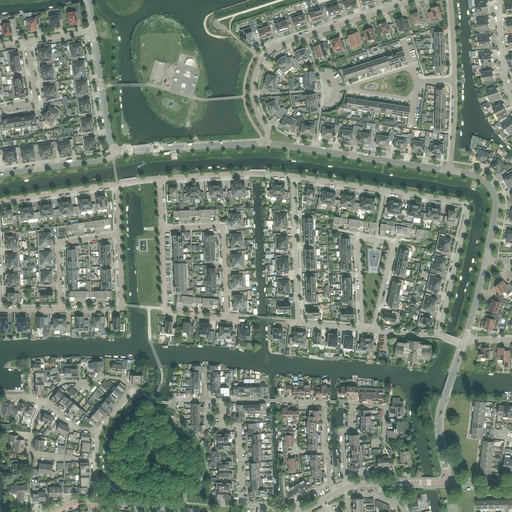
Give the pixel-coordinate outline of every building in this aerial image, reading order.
[(320,0),(317,0),(319,5),(319,6),(314,8),(315,11),(318,21),(322,19),(322,18),(323,18),(321,9),(324,8),(322,4),(320,0)] [(349,0),(348,0),(349,0),(344,2),(343,1),(346,11),(348,10),(348,11),(352,10),(349,0)] [(349,0),(352,10),(356,8),(356,7),(358,7),(355,0),(349,0)] [(331,2),(332,5),(335,15),(339,14),(339,13),(340,12),(337,1),(331,2)] [(325,4),(329,16),(331,16),(335,15),(332,5),(331,2),(325,4)] [(441,7),(440,6),(439,6),(437,6),(431,8),(433,13),(429,14),(431,22),(438,20),(437,17),(440,16),(439,13),(441,12),(441,8),(441,7)] [(475,12),(474,13),(475,16),(482,16),(482,14),(487,13),(487,10),(489,9),(489,6),(477,7),(477,11),(475,12)] [(318,21),(315,11),(314,8),(308,10),(312,22),(314,21),(314,22),(318,21)] [(61,12),(56,13),(55,13),(55,16),(51,17),(51,20),(50,20),(50,24),(52,23),(52,27),(56,26),(56,27),(60,26),(59,20),(62,19),(61,12)] [(68,21),(70,21),(70,23),(73,23),(74,25),(77,24),(77,23),(77,22),(77,19),(80,19),(79,13),(76,13),(76,12),(73,12),(72,12),(69,12),(69,13),(68,13),(69,17),(67,17),(68,21)] [(306,24),(303,14),(302,12),(297,14),(297,15),(298,17),(301,26),(305,25),(305,24),(306,24)] [(413,14),(411,14),(414,24),(420,22),(421,25),(425,24),(423,18),(420,19),(418,12),(416,13),(416,12),(412,13),(413,14)] [(297,27),(301,26),(298,17),(297,15),(294,16),(292,15),(291,17),(295,27),(296,27),(297,27)] [(27,20),(24,20),(24,25),(28,25),(29,31),(34,30),(34,29),(37,29),(36,24),(39,24),(38,16),(35,17),(35,18),(27,20)] [(402,17),(395,19),(399,30),(404,29),(405,32),(411,30),(407,19),(403,20),(402,17)] [(3,34),(5,33),(6,34),(11,33),(11,29),(16,28),(14,19),(9,20),(10,24),(4,24),(4,25),(1,26),(3,34)] [(274,21),(275,23),(278,33),(279,32),(280,33),(284,32),(281,22),(280,19),(274,21)] [(281,22),(284,32),(288,30),(289,29),(286,19),(286,20),(281,22)] [(387,25),(386,22),(378,25),(381,33),(385,32),(385,34),(393,32),(390,24),(387,25)] [(271,35),(272,35),(269,24),(267,23),(266,25),(263,26),(263,28),(266,36),(267,37),(271,36),(271,35)] [(245,34),(246,33),(247,37),(246,38),(245,39),(245,41),(246,42),(247,42),(249,42),(249,43),(253,41),(254,40),(251,30),(249,29),(249,27),(240,30),(245,34)] [(267,37),(266,36),(263,28),(258,29),(258,28),(257,28),(261,38),(262,38),(262,39),(267,37)] [(366,29),(366,30),(363,31),(366,40),(369,39),(369,40),(373,39),(373,38),(376,37),(373,28),(370,29),(370,28),(366,29)] [(432,29),(431,29),(431,38),(433,38),(444,37),(443,31),(439,32),(439,28),(432,29)] [(350,43),(351,47),(361,44),(358,32),(347,35),(348,38),(345,39),(347,44),(350,43)] [(479,33),(477,33),(475,33),(476,37),(479,36),(480,42),(492,41),(491,38),(490,38),(489,34),(486,35),(486,33),(482,33),(479,33)] [(331,40),(334,48),(332,48),(333,50),(335,51),(336,51),(338,51),(338,50),(342,48),(342,50),(346,49),(343,40),(340,41),(339,38),(331,40)] [(82,49),(81,43),(75,44),(75,41),(68,42),(69,51),(82,49)] [(319,45),(314,47),(317,57),(318,60),(324,59),(323,56),(327,55),(325,49),(329,48),(327,42),(324,43),(323,43),(319,44),(319,45)] [(39,49),(40,55),(53,53),(51,45),(52,45),(52,44),(45,45),(45,46),(45,45),(45,48),(39,49)] [(303,59),(308,57),(310,63),(313,62),(311,55),(308,56),(306,48),(303,49),(303,48),(300,49),(303,59)] [(400,61),(406,60),(402,48),(397,50),(397,52),(398,53),(400,61)] [(82,51),(82,49),(69,51),(71,60),(77,59),(77,58),(77,56),(83,55),(83,51),(82,51)] [(297,59),(294,60),(296,67),(299,66),(297,61),(303,59),(300,49),(296,51),(297,51),(294,52),(297,59)] [(7,51),(8,60),(19,58),(19,52),(14,53),(13,50),(7,51)] [(400,61),(398,53),(397,52),(394,53),(393,52),(392,53),(392,54),(395,63),(400,61)] [(47,63),(54,62),(53,53),(40,55),(41,57),(40,58),(40,61),(47,60),(47,63)] [(392,54),(386,56),(389,65),(395,63),(392,54)] [(288,59),(285,56),(283,57),(280,59),(288,70),(293,66),(294,68),(296,67),(294,60),(293,57),(288,59)] [(384,67),(389,65),(386,56),(381,58),(384,67)] [(381,58),(376,60),(378,69),(384,67),(381,58)] [(283,73),(288,70),(280,59),(277,61),(277,62),(276,63),(280,69),(277,73),(284,77),(285,75),(283,73)] [(77,60),(71,61),(72,70),(84,68),(84,65),(85,65),(84,62),(78,63),(77,60)] [(376,60),(370,61),(373,70),(378,69),(376,60)] [(370,61),(365,63),(368,72),(373,70),(370,61)] [(43,71),(43,74),(55,72),(54,63),(47,64),(48,64),(48,67),(41,68),(42,71),(43,71)] [(365,63),(359,65),(362,74),(368,72),(365,63)] [(20,64),(9,66),(10,72),(6,72),(6,75),(14,74),(13,71),(21,70),(20,64)] [(357,76),(362,74),(359,65),(354,67),(357,76)] [(445,72),(445,66),(436,66),(436,72),(435,72),(441,72),(442,73),(443,74),(444,74),(445,73),(445,72)] [(305,71),(305,77),(314,77),(314,71),(314,67),(306,69),(306,71),(305,71)] [(349,68),(348,67),(338,70),(342,74),(344,74),(346,79),(351,77),(349,68)] [(354,67),(349,68),(351,77),(357,76),(354,67)] [(85,70),(84,68),(72,70),(73,78),(80,77),(79,75),(86,74),(86,70),(85,70)] [(481,77),(483,77),(495,75),(494,72),(493,72),(492,69),(482,70),(482,71),(480,71),(481,77)] [(43,80),(50,79),(50,82),(57,81),(55,72),(43,74),(43,76),(42,76),(43,80)] [(282,78),(284,77),(277,73),(275,76),(268,74),(267,77),(266,76),(266,80),(275,83),(275,82),(277,83),(278,83),(280,78),(282,78)] [(495,78),(495,75),(483,77),(484,84),(494,82),(494,78),(495,78)] [(14,76),(6,77),(7,80),(11,79),(12,85),(23,83),(22,77),(14,79),(14,76)] [(80,81),(80,79),(80,78),(73,79),(75,88),(87,87),(87,84),(88,84),(87,80),(80,81)] [(277,83),(275,82),(275,83),(266,80),(265,84),(265,86),(272,88),(272,92),(280,92),(279,90),(278,89),(276,86),(277,83)] [(45,90),(46,93),(58,91),(57,82),(50,83),(51,86),(44,87),(44,90),(45,90)] [(488,95),(499,91),(498,89),(496,89),(495,86),(486,89),(488,95)] [(88,89),(87,87),(75,88),(76,97),(83,96),(82,96),(82,93),(89,92),(88,89)] [(24,89),(13,91),(14,100),(20,99),(20,96),(25,96),(24,89)] [(46,95),(45,95),(46,99),(52,98),(53,100),(53,101),(60,99),(60,96),(59,96),(58,91),(46,93),(46,95)] [(500,94),(499,91),(488,95),(490,102),(499,98),(498,95),(500,94)] [(266,106),(268,110),(279,105),(278,102),(279,99),(280,98),(280,96),(273,96),(273,101),(266,104),(267,106),(266,106)] [(83,98),(83,97),(75,98),(75,102),(77,101),(77,107),(90,105),(90,103),(90,99),(83,100),(83,98)] [(345,103),(341,108),(351,110),(352,108),(353,98),(347,98),(346,103),(345,103)] [(492,107),(495,113),(506,107),(504,104),(503,105),(501,102),(492,107)] [(90,108),(90,105),(77,107),(79,116),(82,116),(85,115),(85,112),(92,111),(91,108),(90,108)] [(279,105),(268,110),(269,113),(270,113),(271,115),(278,112),(281,115),(286,110),(283,107),(280,108),(279,105)] [(314,111),(318,111),(316,105),(307,106),(308,112),(309,112),(310,114),(315,114),(314,111)] [(49,106),(47,109),(48,109),(46,111),(56,119),(62,111),(55,106),(53,109),(49,106)] [(506,111),(507,110),(506,107),(495,113),(498,118),(507,114),(506,111)] [(288,112),(286,110),(281,115),(284,118),(280,125),(283,126),(282,127),(285,128),(290,120),(291,118),(288,116),(287,113),(288,112)] [(51,126),(56,119),(46,111),(45,113),(44,113),(42,116),(46,119),(44,121),(51,126)] [(35,114),(30,115),(32,126),(40,125),(39,119),(36,119),(35,114)] [(79,117),(80,126),(93,124),(92,122),(93,122),(93,118),(86,119),(85,116),(86,116),(79,117)] [(295,122),(290,120),(285,128),(289,130),(289,129),(291,130),(295,124),(299,125),(300,117),(298,117),(295,122)] [(307,134),(308,124),(309,122),(308,122),(305,122),(303,119),(303,118),(300,117),(299,125),(302,125),(301,133),(303,133),(303,134),(307,134)] [(502,123),(506,129),(511,123),(511,119),(511,120),(509,117),(502,123)] [(9,119),(9,118),(3,119),(3,124),(0,124),(1,131),(10,130),(9,119)] [(318,120),(315,120),(314,122),(309,121),(309,122),(308,124),(307,134),(310,135),(310,134),(313,134),(314,127),(317,127),(318,120)] [(329,124),(324,123),(324,121),(321,120),(320,128),(323,128),(322,136),(324,136),(324,137),(327,137),(329,124)] [(335,125),(329,124),(327,137),(331,138),(331,137),(334,137),(335,130),(338,130),(339,123),(335,123),(335,125)] [(341,131),(340,138),(342,139),(342,140),(346,140),(347,130),(341,129),(342,124),(339,123),(338,130),(341,131)] [(93,127),(93,124),(80,126),(81,131),(80,132),(80,135),(88,134),(87,131),(94,130),(94,127),(93,127)] [(433,124),(433,132),(440,134),(440,129),(444,130),(445,124),(433,124)] [(353,131),(347,130),(346,140),(349,141),(349,140),(352,140),(353,133),(356,133),(357,126),(354,125),(353,131)] [(357,126),(356,133),(359,134),(358,141),(360,141),(360,142),(363,143),(365,131),(362,131),(363,127),(360,127),(360,126),(357,126)] [(366,131),(365,131),(363,143),(367,143),(370,143),(371,135),(374,136),(375,129),(372,128),(371,131),(369,131),(368,133),(365,133),(366,131)] [(378,129),(375,129),(374,136),(377,136),(376,144),(378,144),(378,145),(381,146),(383,136),(377,135),(378,129)] [(389,136),(383,136),(381,146),(385,146),(385,145),(388,146),(389,138),(392,139),(393,131),(390,131),(389,136)] [(401,138),(395,137),(396,132),(393,131),(392,139),(395,139),(394,147),(396,147),(396,148),(399,148),(401,138)] [(401,137),(402,136),(401,136),(401,138),(399,148),(403,149),(403,148),(406,148),(407,141),(410,141),(411,134),(408,134),(407,135),(404,137),(401,137)] [(414,150),(417,151),(419,141),(413,140),(414,135),(411,134),(410,141),(413,142),(412,149),(414,150)] [(82,136),(83,145),(96,143),(95,143),(95,141),(96,140),(95,137),(88,138),(88,135),(82,136)] [(425,139),(419,138),(419,141),(417,151),(421,152),(421,151),(423,151),(425,144),(428,144),(429,137),(425,136),(425,139)] [(432,153),(435,154),(437,142),(434,141),(432,138),(432,137),(429,137),(428,144),(431,145),(430,152),(432,152),(432,153)] [(73,139),(64,140),(66,153),(71,153),(70,146),(73,146),(73,139)] [(439,154),(441,154),(443,146),(446,147),(447,139),(444,139),(444,140),(441,142),(437,142),(435,154),(439,154)] [(60,155),(63,154),(63,153),(65,153),(66,153),(64,140),(55,142),(56,148),(59,148),(60,155)] [(55,149),(54,142),(45,143),(47,156),(49,155),(49,156),(53,156),(52,149),(54,148),(54,149),(55,149)] [(45,143),(36,144),(37,151),(40,150),(41,157),(44,157),(44,156),(47,156),(45,143)] [(93,153),(92,149),(97,149),(96,143),(83,145),(84,154),(93,153)] [(31,159),(35,158),(34,151),(36,151),(37,151),(36,144),(27,146),(29,158),(31,158),(31,159)] [(26,158),(29,158),(27,146),(18,147),(19,154),(19,153),(22,153),(23,160),(26,159),(26,158)] [(479,146),(476,153),(479,154),(477,159),(477,160),(477,161),(481,162),(486,150),(486,149),(479,146)] [(18,147),(9,148),(11,161),(13,160),(14,161),(17,161),(16,154),(19,153),(19,154),(18,147)] [(8,161),(11,161),(9,148),(0,150),(1,156),(2,156),(4,156),(5,162),(9,162),(8,161)] [(486,150),(481,162),(485,164),(486,163),(487,163),(489,158),(492,159),(494,153),(486,150)] [(493,167),(492,168),(495,171),(503,162),(500,160),(502,158),(498,155),(493,160),(496,162),(492,166),(493,167)] [(503,162),(495,171),(499,174),(499,173),(500,173),(504,169),(506,171),(510,166),(508,164),(506,166),(503,162)] [(503,179),(505,183),(511,179),(511,170),(507,173),(509,175),(504,178),(504,179),(503,179)] [(233,197),(239,197),(238,184),(236,184),(236,183),(232,183),(232,191),(229,191),(229,198),(233,198),(233,197)] [(240,184),(238,184),(239,197),(249,196),(248,190),(245,190),(244,183),(240,183),(240,184)] [(267,196),(277,197),(278,185),(276,185),(276,184),(272,183),(271,188),(271,190),(267,190),(267,196)] [(207,198),(216,198),(216,185),(214,186),(214,184),(210,184),(210,192),(206,192),(207,198)] [(218,185),(216,185),(216,198),(226,197),(226,191),(222,191),(222,184),(218,184),(218,185)] [(280,185),(278,185),(277,197),(282,198),(282,199),(290,200),(289,192),(287,192),(284,192),(284,190),(284,184),(280,184),(280,185)] [(195,187),(193,187),(194,199),(204,199),(203,192),(200,192),(199,185),(195,185),(195,187)] [(171,188),(171,194),(167,194),(168,201),(172,201),(172,198),(177,198),(177,200),(181,200),(181,193),(177,194),(177,188),(174,188),(174,186),(171,186),(171,188)] [(191,187),(191,186),(187,186),(187,193),(184,193),(184,201),(188,201),(188,199),(194,199),(193,187),(191,187)] [(315,190),(312,190),(312,188),(309,187),(309,189),(308,189),(307,195),(304,195),(303,201),(307,202),(307,199),(313,200),(312,203),(316,203),(317,197),(314,196),(315,190)] [(322,197),(319,197),(318,203),(327,205),(329,192),(327,192),(327,191),(323,190),(322,197)] [(327,205),(337,206),(338,200),(334,199),(335,192),(331,191),(331,193),(329,192),(327,205)] [(347,208),(349,195),(347,195),(347,194),(343,193),(342,200),(338,200),(337,206),(347,208)] [(105,194),(102,195),(102,196),(99,197),(100,203),(97,203),(98,210),(107,209),(111,208),(110,201),(107,202),(106,196),(105,196),(105,194)] [(350,196),(349,195),(347,208),(347,205),(353,206),(353,208),(357,209),(357,203),(354,202),(355,195),(351,194),(350,196)] [(367,208),(368,198),(366,198),(366,197),(362,196),(361,203),(357,203),(357,209),(360,210),(361,207),(367,208)] [(87,199),(85,199),(87,211),(92,210),(92,212),(96,211),(95,204),(92,204),(91,197),(86,197),(87,199)] [(370,198),(368,198),(367,208),(373,209),(372,211),(376,212),(377,206),(373,205),(374,198),(370,197),(370,198)] [(81,212),(87,211),(85,199),(83,199),(83,198),(78,199),(79,206),(76,206),(77,213),(77,214),(81,213),(81,212)] [(67,202),(65,202),(67,214),(77,213),(76,206),(72,207),(71,200),(67,200),(67,202)] [(388,214),(394,215),(395,202),(394,202),(394,201),(390,200),(388,207),(385,207),(384,214),(388,215),(388,214)] [(57,217),(61,216),(61,215),(67,214),(65,202),(63,202),(63,201),(59,201),(60,209),(56,209),(57,216),(57,217)] [(397,203),(395,202),(394,215),(403,216),(404,210),(401,209),(402,202),(398,201),(397,203)] [(48,204),(46,205),(48,217),(57,216),(56,209),(53,210),(52,203),(47,203),(48,204)] [(413,204),(409,203),(408,210),(404,210),(403,216),(413,217),(415,205),(413,205),(413,204)] [(39,204),(40,212),(37,212),(38,218),(38,220),(42,219),(42,218),(48,217),(46,205),(44,205),(44,204),(39,204)] [(413,217),(423,219),(424,213),(420,212),(421,205),(417,204),(417,206),(415,205),(413,217)] [(28,207),(26,208),(28,220),(38,218),(37,212),(33,213),(32,205),(28,206),(28,207)] [(433,208),(433,207),(428,206),(427,213),(424,213),(423,219),(433,220),(434,208),(433,208)] [(21,214),(17,215),(18,222),(22,222),(22,221),(28,220),(26,208),(24,208),(24,207),(20,207),(21,214)] [(436,208),(434,208),(433,220),(442,222),(443,216),(440,215),(441,208),(436,207),(436,208)] [(6,210),(5,211),(6,217),(3,217),(4,224),(17,222),(16,215),(13,216),(12,210),(9,210),(9,208),(6,209),(6,210)] [(215,215),(219,215),(219,209),(205,210),(205,221),(210,221),(210,216),(210,215),(215,215)] [(448,216),(444,216),(443,222),(457,224),(458,218),(454,217),(455,211),(455,209),(452,209),(452,211),(449,210),(448,216)] [(184,210),(173,211),(173,217),(174,217),(178,217),(179,217),(180,223),(184,222),(184,210)] [(194,210),(184,210),(184,222),(189,222),(189,217),(190,216),(194,216),(194,210)] [(205,210),(194,210),(194,216),(199,216),(200,217),(200,222),(205,221),(205,210)] [(231,218),(231,220),(243,219),(243,213),(244,213),(244,210),(236,210),(236,213),(229,214),(229,218),(231,218)] [(273,215),(274,221),(286,220),(286,218),(287,218),(287,214),(280,214),(280,211),(272,211),(272,215),(273,215)] [(308,215),(308,218),(304,218),(304,220),(303,220),(303,224),(313,224),(312,218),(315,218),(315,214),(308,215)] [(338,224),(339,223),(344,224),(345,218),(334,216),(332,228),(337,229),(338,224)] [(355,220),(345,218),(344,224),(348,225),(349,226),(348,231),(353,231),(355,220)] [(104,226),(105,225),(110,225),(109,219),(98,220),(100,232),(105,231),(104,226)] [(231,220),(231,222),(229,222),(230,226),(237,226),(237,229),(245,229),(244,225),(243,225),(243,219),(231,220)] [(96,233),(100,232),(98,220),(88,222),(89,228),(94,227),(95,228),(96,233)] [(273,231),(281,230),(280,227),(288,226),(288,222),(286,222),(286,220),(274,221),(274,227),(273,227),(273,231)] [(359,226),(364,227),(365,221),(355,220),(353,231),(358,232),(358,227),(359,226)] [(365,221),(364,227),(369,228),(370,229),(369,234),(374,234),(376,223),(365,221)] [(88,222),(78,223),(79,235),(84,234),(83,229),(84,228),(89,228),(88,222)] [(68,231),(73,230),(74,231),(75,236),(79,235),(78,223),(67,225),(68,231)] [(391,225),(381,224),(379,235),(384,236),(385,231),(386,230),(391,231),(391,225)] [(395,238),(400,238),(402,227),(391,225),(391,231),(395,232),(396,233),(395,238)] [(406,233),(411,234),(412,228),(402,227),(400,238),(405,239),(405,234),(406,233)] [(416,235),(417,236),(416,241),(421,242),(423,230),(412,228),(411,234),(416,235)] [(37,230),(38,239),(50,239),(50,237),(51,237),(51,232),(44,233),(44,229),(37,230)] [(231,238),(231,240),(244,240),(243,230),(237,230),(237,234),(230,234),(230,238),(231,238)] [(6,240),(7,242),(19,241),(19,235),(20,235),(20,232),(12,232),(12,235),(5,235),(5,240),(6,240)] [(182,242),(182,236),(184,236),(184,232),(178,233),(178,236),(173,236),(173,242),(182,242)] [(215,241),(215,235),(209,235),(209,232),(203,232),(203,242),(215,241)] [(281,233),(273,233),(273,237),(274,237),(275,243),(287,242),(287,240),(288,240),(288,236),(281,236),(281,233)] [(439,233),(437,242),(449,245),(449,243),(451,244),(452,240),(445,238),(445,235),(439,233)] [(339,239),(338,245),(339,245),(342,245),(350,244),(350,238),(345,238),(345,235),(339,235),(339,239)] [(316,246),(316,236),(304,236),(304,241),(305,241),(305,243),(308,243),(308,246),(316,246)] [(44,249),(44,245),(51,245),(51,241),(50,241),(50,239),(38,239),(38,249),(44,249)] [(231,242),(230,242),(230,246),(238,246),(238,249),(245,249),(245,245),(244,246),(244,240),(231,240),(231,242)] [(21,251),(20,247),(19,247),(19,241),(7,242),(7,244),(5,244),(5,248),(13,248),(13,251),(21,251)] [(111,251),(111,245),(106,245),(106,241),(99,243),(99,251),(111,251)] [(287,244),(287,242),(275,243),(275,253),(281,252),(281,249),(289,248),(288,244),(287,244)] [(450,247),(449,247),(449,245),(437,242),(435,252),(441,253),(442,250),(449,252),(450,247)] [(78,245),(71,246),(71,249),(67,249),(67,256),(78,255),(78,245)] [(316,255),(316,246),(308,246),(309,249),(305,249),(305,251),(304,251),(304,256),(316,255)] [(407,257),(409,251),(411,252),(412,248),(405,246),(404,250),(400,249),(399,255),(407,257)] [(38,249),(38,258),(51,258),(51,256),(52,256),(52,252),(44,252),(44,249),(38,249)] [(21,254),(21,251),(13,251),(13,254),(6,255),(6,259),(7,259),(7,261),(20,260),(20,254),(21,254)] [(232,261),(245,260),(244,251),(238,251),(238,254),(231,254),(231,259),(232,259),(232,261)] [(215,253),(203,254),(204,263),(211,263),(211,260),(216,259),(215,253)] [(440,258),(441,255),(434,253),(434,257),(436,257),(435,263),(444,265),(445,263),(446,264),(447,259),(440,258)] [(183,260),(183,254),(174,254),(174,260),(178,260),(178,263),(175,263),(186,263),(189,263),(192,263),(192,259),(183,260)] [(288,263),(289,262),(289,258),(282,258),(282,255),(275,255),(276,265),(288,264),(288,263)] [(99,257),(100,266),(107,266),(107,263),(111,263),(111,257),(99,257)] [(39,268),(45,268),(45,264),(52,264),(52,260),(51,260),(51,258),(38,258),(39,268)] [(14,267),(14,270),(21,270),(21,266),(20,266),(20,260),(7,261),(7,263),(6,263),(6,267),(14,267)] [(245,270),(245,260),(232,261),(232,262),(231,263),(231,267),(239,267),(239,270),(245,270)] [(306,263),(305,263),(305,268),(309,268),(309,271),(317,271),(317,261),(306,261),(306,263)] [(398,261),(396,267),(407,269),(405,268),(406,263),(398,261)] [(342,263),(340,263),(340,269),(340,272),(347,272),(347,269),(351,269),(351,262),(342,263)] [(444,267),(444,265),(435,263),(433,269),(431,268),(430,272),(436,273),(437,270),(444,272),(445,267),(444,267)] [(288,266),(288,264),(276,265),(276,275),(282,274),(282,271),(289,271),(289,266),(288,266)] [(216,274),(216,268),(211,268),(210,265),(204,265),(204,275),(216,274)] [(100,266),(100,276),(112,275),(112,269),(107,269),(107,266),(100,266)] [(407,269),(396,267),(395,273),(398,273),(398,277),(405,278),(407,269)] [(45,271),(45,268),(39,268),(39,277),(51,277),(51,275),(53,275),(52,271),(45,271)] [(21,273),(21,270),(14,270),(14,273),(7,274),(7,278),(8,278),(8,280),(21,279),(20,273),(21,273)] [(233,279),(233,281),(245,281),(245,275),(246,275),(246,271),(239,271),(239,275),(232,275),(232,279),(233,279)] [(317,282),(317,273),(311,273),(311,276),(306,276),(306,278),(305,278),(305,283),(317,282)] [(430,273),(428,282),(440,285),(440,283),(441,284),(442,279),(435,278),(436,274),(430,273)] [(341,284),(352,284),(352,277),(347,277),(347,274),(340,274),(341,284)] [(39,283),(38,283),(38,287),(46,287),(46,283),(53,283),(53,279),(51,279),(51,277),(39,277),(39,283)] [(276,277),(276,287),(289,286),(289,285),(290,285),(290,280),(283,280),(282,277),(276,277)] [(14,286),(14,289),(21,289),(21,279),(8,280),(8,282),(7,282),(7,286),(14,286)] [(404,280),(398,279),(397,282),(393,281),(391,287),(402,290),(404,280)] [(511,291),(511,286),(511,284),(507,285),(503,280),(501,282),(498,283),(505,292),(508,295),(511,292),(511,291)] [(107,287),(112,287),(112,281),(100,282),(101,291),(107,291),(107,287)] [(246,286),(245,281),(233,281),(233,283),(232,283),(232,287),(239,287),(239,290),(247,290),(247,286),(246,286)] [(73,288),(73,291),(80,291),(80,287),(77,288),(77,282),(68,282),(69,288),(73,288)] [(428,282),(425,291),(432,293),(432,290),(439,291),(440,287),(439,287),(440,285),(428,282)] [(501,295),(505,292),(498,283),(496,285),(496,286),(494,287),(499,293),(497,297),(500,298),(503,299),(504,296),(501,295)] [(179,296),(188,296),(194,297),(193,290),(187,290),(187,285),(176,285),(176,291),(179,291),(179,296)] [(217,292),(217,286),(205,287),(205,296),(212,296),(211,293),(217,292)] [(290,293),(290,288),(289,288),(289,286),(276,287),(277,293),(275,293),(276,297),(283,297),(283,293),(290,293)] [(402,290),(391,287),(390,293),(401,295),(399,295),(400,289),(402,290)] [(39,288),(40,302),(46,301),(46,298),(54,297),(53,291),(46,291),(46,288),(39,288)] [(22,302),(21,289),(14,289),(15,293),(9,293),(9,296),(7,296),(7,299),(9,299),(15,299),(15,303),(22,302)] [(75,303),(80,303),(80,292),(80,291),(73,291),(69,291),(69,297),(75,297),(75,298),(75,303)] [(80,291),(80,292),(80,303),(85,303),(85,298),(86,297),(91,297),(91,291),(80,291)] [(96,303),(101,303),(101,291),(91,291),(91,297),(95,297),(96,298),(96,303)] [(112,291),(107,291),(101,291),(101,303),(106,303),(106,298),(107,297),(112,297),(112,291)] [(234,300),(234,301),(246,301),(244,301),(244,295),(247,295),(247,291),(240,292),(240,295),(232,295),(233,300),(234,300)] [(390,293),(389,299),(399,301),(401,295),(390,293)] [(425,293),(423,302),(435,305),(435,303),(437,303),(438,299),(430,297),(431,294),(425,293)] [(318,294),(306,295),(306,299),(307,299),(307,301),(312,301),(312,304),(318,304),(318,294)] [(188,296),(179,296),(177,295),(176,301),(177,301),(182,302),(182,303),(182,308),(187,308),(188,296)] [(193,303),(197,303),(198,297),(194,297),(188,296),(187,308),(191,309),(192,304),(193,303)] [(342,305),(348,305),(348,302),(353,302),(352,296),(344,296),(344,302),(341,302),(342,305)] [(203,310),(207,310),(208,298),(198,297),(197,303),(202,304),(203,305),(203,310)] [(213,305),(218,305),(219,305),(219,299),(208,298),(207,310),(212,310),(212,305),(213,305)] [(491,302),(490,305),(499,308),(500,305),(504,305),(505,304),(506,304),(507,301),(503,299),(500,298),(499,302),(491,299),(490,302),(491,302)] [(276,303),(277,303),(277,313),(284,312),(284,309),(290,309),(289,302),(283,302),(283,299),(275,299),(276,303)] [(389,299),(387,305),(392,306),(391,309),(397,311),(398,307),(396,306),(397,301),(399,301),(389,299)] [(233,308),(240,307),(240,311),(247,311),(246,301),(234,301),(234,303),(233,303),(233,308)] [(421,308),(420,308),(419,311),(427,313),(428,310),(435,311),(436,307),(435,307),(435,305),(423,302),(421,308)] [(321,318),(321,314),(318,314),(318,309),(320,309),(320,305),(314,305),(314,308),(308,309),(308,315),(314,315),(314,319),(321,318)] [(498,313),(499,308),(490,305),(489,307),(488,307),(487,310),(495,312),(494,315),(500,317),(501,317),(502,314),(498,313)] [(347,310),(346,306),(340,307),(340,320),(347,320),(347,316),(354,316),(354,310),(347,310)] [(399,312),(392,311),(391,314),(384,313),(383,319),(390,320),(389,324),(396,326),(399,312)] [(430,325),(432,325),(433,322),(431,322),(432,319),(426,318),(427,314),(420,313),(417,326),(423,327),(424,324),(430,325)] [(486,320),(485,323),(495,325),(496,319),(500,320),(500,317),(494,315),(493,319),(485,317),(485,320),(486,320)] [(97,317),(93,317),(94,327),(99,327),(99,333),(101,333),(101,336),(107,335),(107,330),(104,330),(104,324),(105,324),(105,316),(97,316),(97,317)] [(8,325),(8,318),(5,318),(5,317),(4,317),(1,317),(0,317),(0,318),(0,327),(0,328),(0,329),(4,329),(4,328),(7,328),(7,333),(11,333),(11,325),(8,325)] [(26,329),(30,329),(30,319),(26,319),(26,318),(20,318),(20,317),(16,317),(16,322),(18,322),(18,329),(19,329),(19,330),(22,330),(22,329),(26,329)] [(44,325),(44,317),(36,317),(36,327),(44,327),(44,331),(46,331),(47,331),(47,325),(44,325)] [(51,331),(60,331),(60,318),(58,318),(58,317),(54,317),(54,324),(51,324),(51,331)] [(62,318),(60,318),(60,331),(66,331),(66,332),(70,332),(70,324),(67,324),(67,317),(62,317),(62,318)] [(84,317),(76,317),(76,321),(76,324),(76,328),(76,331),(84,331),(89,331),(89,323),(89,320),(86,320),(84,320),(84,317)] [(120,317),(114,317),(114,323),(110,323),(110,330),(124,330),(124,323),(120,323),(120,317)] [(173,320),(166,320),(165,327),(162,326),(161,333),(175,335),(175,328),(172,327),(173,320)] [(184,322),(183,332),(188,332),(187,336),(193,337),(194,327),(190,326),(191,321),(186,321),(186,322),(184,322)] [(202,323),(201,333),(208,334),(208,336),(207,340),(210,340),(214,341),(215,331),(211,331),(211,332),(209,332),(210,324),(202,323)] [(491,330),(491,334),(498,334),(498,330),(494,330),(495,325),(485,323),(485,326),(484,326),(483,328),(491,330)] [(239,327),(238,338),(241,338),(241,339),(246,340),(247,335),(249,335),(250,325),(243,324),(242,327),(239,327)] [(225,327),(225,325),(220,325),(220,332),(216,332),(216,338),(225,339),(226,327),(225,327)] [(228,327),(226,327),(225,339),(226,339),(226,337),(231,337),(231,340),(235,340),(235,334),(232,333),(233,326),(228,326),(228,327)] [(273,338),(274,338),(277,339),(278,338),(281,338),(281,343),(285,344),(286,334),(282,334),(282,329),(281,329),(281,328),(278,328),(278,329),(274,328),(273,338)] [(293,344),(299,344),(300,332),(298,332),(298,330),(294,330),(293,337),(290,337),(289,345),(293,345),(293,344)] [(306,331),(302,331),(302,332),(300,332),(299,344),(304,345),(304,346),(308,346),(309,339),(305,338),(306,331)] [(321,338),(321,333),(314,332),(313,343),(320,344),(320,345),(324,345),(324,338),(321,338)] [(379,341),(379,348),(389,348),(390,333),(383,333),(383,341),(379,341)] [(337,339),(337,335),(336,335),(336,334),(334,334),(333,334),(329,334),(329,335),(328,335),(328,338),(328,345),(336,346),(336,349),(340,350),(341,340),(337,339)] [(352,349),(355,349),(356,339),(353,339),(353,336),(352,336),(352,335),(349,335),(349,336),(344,335),(343,347),(352,348),(352,349)] [(366,338),(366,337),(361,336),(361,344),(357,343),(357,350),(366,351),(367,338),(366,338)] [(369,338),(367,338),(366,351),(376,351),(376,345),(373,345),(374,337),(369,337),(369,338)] [(429,356),(430,347),(429,347),(429,344),(421,344),(421,343),(418,343),(418,341),(409,340),(409,342),(406,341),(406,342),(397,341),(397,344),(395,344),(395,353),(396,353),(396,356),(404,357),(404,358),(407,358),(407,360),(416,360),(416,359),(419,359),(419,358),(428,359),(428,356),(429,356)] [(480,357),(481,357),(485,357),(485,360),(492,360),(493,351),(489,351),(489,348),(481,347),(481,350),(480,350),(480,357)] [(497,352),(496,352),(496,353),(496,354),(497,355),(498,355),(498,359),(503,359),(503,365),(504,365),(504,367),(510,367),(510,351),(505,350),(505,348),(498,348),(498,351),(497,351),(497,352)] [(33,370),(35,370),(41,370),(41,361),(36,361),(36,364),(32,364),(32,368),(33,368),(33,370)] [(103,366),(103,361),(94,361),(94,363),(89,363),(89,368),(94,368),(94,371),(100,371),(100,366),(103,366)] [(127,362),(123,362),(123,364),(112,363),(111,371),(122,372),(123,369),(126,370),(127,366),(127,362)] [(71,377),(71,367),(71,364),(65,364),(65,363),(61,363),(61,370),(58,370),(60,374),(61,374),(65,374),(65,377),(71,377)] [(78,364),(71,364),(71,367),(71,377),(78,377),(78,370),(81,370),(81,364),(78,364)] [(127,371),(127,378),(131,378),(131,383),(137,383),(137,375),(137,372),(127,371)] [(143,375),(137,375),(137,383),(143,384),(143,381),(146,381),(146,372),(143,372),(143,375)] [(120,382),(116,387),(123,393),(123,392),(122,392),(124,391),(127,388),(120,382)] [(321,387),(321,394),(329,394),(329,391),(327,391),(327,385),(321,384),(321,387)] [(287,386),(287,391),(293,391),(293,397),(295,397),(295,394),(298,394),(298,385),(293,385),(293,386),(287,386)] [(309,393),(312,393),(312,387),(310,387),(310,385),(304,385),(304,397),(306,397),(306,394),(309,394),(309,393)] [(338,394),(346,395),(346,386),(347,386),(347,385),(341,385),(341,391),(338,391),(338,394)] [(120,396),(123,393),(116,387),(112,392),(118,397),(120,395),(120,396)] [(220,387),(220,393),(224,393),(224,395),(229,395),(229,387),(228,387),(220,387)] [(231,396),(236,396),(236,397),(239,397),(239,395),(239,392),(239,387),(238,387),(233,387),(233,390),(231,390),(231,396)] [(312,387),(312,393),(315,393),(315,396),(319,396),(319,400),(321,400),(321,394),(321,387),(312,387)] [(357,390),(357,396),(360,396),(360,403),(362,403),(363,400),(366,400),(366,390),(366,388),(358,387),(357,390)] [(382,403),(385,403),(386,397),(383,397),(383,391),(383,388),(377,388),(377,391),(377,400),(380,401),(380,404),(382,404),(382,403)] [(55,398),(56,399),(58,401),(63,394),(58,390),(53,396),(55,398)] [(115,402),(118,399),(117,398),(118,397),(112,392),(109,396),(115,402)] [(68,398),(63,394),(58,401),(61,403),(63,404),(68,398)] [(113,405),(115,402),(109,396),(105,401),(111,406),(112,404),(113,405)] [(63,404),(64,405),(64,406),(67,408),(72,401),(68,398),(63,404)] [(396,415),(404,416),(404,406),(403,406),(403,401),(400,401),(400,398),(392,398),(392,406),(390,406),(390,413),(396,413),(396,415)] [(70,410),(72,411),(77,405),(72,401),(67,408),(70,411),(70,410)] [(109,407),(111,406),(105,401),(101,405),(107,411),(110,408),(109,407)] [(11,404),(8,404),(8,402),(3,402),(3,414),(11,414),(13,414),(14,414),(14,407),(11,407),(11,404)] [(14,407),(14,414),(13,414),(13,416),(16,416),(18,410),(25,412),(27,405),(20,402),(18,408),(14,407)] [(107,411),(101,405),(99,404),(95,408),(97,410),(103,415),(104,413),(105,414),(107,411)] [(27,405),(25,412),(32,414),(34,407),(27,405)] [(73,413),(76,416),(82,409),(77,405),(72,411),(74,413),(73,413)] [(315,410),(309,410),(309,416),(319,416),(319,413),(321,413),(321,407),(315,407),(315,410)] [(78,416),(78,417),(81,420),(86,413),(82,409),(76,416),(77,415),(78,416)] [(97,410),(93,414),(100,420),(102,417),(102,416),(103,415),(97,410)] [(38,420),(45,423),(49,415),(44,413),(44,414),(41,413),(38,420)] [(244,413),(239,413),(239,417),(236,417),(236,422),(242,422),(242,420),(244,420),(244,413)] [(98,421),(99,420),(100,420),(93,414),(89,419),(86,416),(84,419),(89,422),(91,420),(96,425),(99,421),(98,421)] [(56,421),(53,419),(54,418),(49,415),(45,423),(49,425),(47,429),(51,431),(56,421)] [(396,429),(394,429),(394,431),(388,431),(387,437),(398,438),(402,433),(403,429),(409,430),(410,423),(396,422),(396,429)] [(56,423),(56,424),(53,429),(60,433),(64,425),(60,423),(59,424),(56,423)] [(69,427),(64,425),(60,433),(65,435),(69,427)] [(204,425),(200,425),(194,425),(194,431),(200,431),(200,433),(203,433),(203,427),(204,427),(204,425)] [(295,440),(295,438),(294,438),(294,435),(294,431),(285,431),(285,435),(284,435),(284,440),(295,440)] [(225,435),(223,435),(223,442),(229,442),(228,438),(231,438),(231,433),(225,433),(225,435)] [(221,434),(215,434),(215,442),(218,442),(223,442),(223,435),(221,435),(221,434)] [(11,435),(10,441),(15,441),(14,451),(23,452),(24,440),(18,439),(18,435),(11,435)] [(45,437),(38,436),(38,439),(36,439),(35,444),(44,445),(45,437)] [(283,440),(283,446),(283,453),(287,453),(287,446),(293,446),(293,443),(296,443),(296,440),(295,440),(284,440),(283,440)] [(223,442),(218,442),(215,442),(216,451),(220,451),(221,451),(221,449),(223,449),(223,442)] [(229,442),(223,442),(223,449),(225,449),(225,451),(231,450),(231,445),(229,445),(229,442)] [(410,460),(409,450),(400,451),(400,459),(397,459),(397,465),(404,465),(404,461),(410,460)] [(382,456),(382,458),(383,458),(383,466),(384,466),(387,465),(387,466),(392,466),(392,460),(388,460),(388,456),(382,456)] [(383,458),(382,458),(377,458),(377,463),(374,463),(375,469),(380,468),(384,467),(384,466),(383,466),(383,458)] [(10,465),(13,465),(13,474),(16,474),(16,475),(23,475),(23,468),(20,468),(20,463),(18,463),(18,460),(10,460),(10,465)] [(219,466),(219,470),(224,470),(224,462),(222,462),(222,461),(220,461),(216,462),(216,467),(219,466)] [(224,470),(230,470),(230,466),(232,466),(232,461),(226,461),(226,462),(224,462),(224,470)] [(363,467),(362,461),(361,461),(361,462),(353,463),(353,466),(351,466),(351,471),(358,471),(358,468),(363,467)] [(32,474),(35,475),(38,475),(39,472),(45,473),(46,464),(40,463),(39,469),(33,468),(32,474)] [(298,465),(298,463),(288,464),(288,470),(290,469),(290,473),(294,472),(294,469),(298,468),(297,465),(298,465)] [(52,465),(46,464),(45,473),(51,473),(51,477),(54,478),(55,472),(52,471),(52,465)] [(223,477),(225,477),(224,470),(219,470),(219,473),(216,473),(217,477),(211,477),(212,480),(214,480),(217,480),(217,479),(223,478),(223,477)] [(230,470),(224,470),(225,477),(226,477),(227,478),(232,478),(232,473),(230,473),(230,470)] [(303,490),(306,489),(307,491),(312,489),(309,483),(307,485),(303,479),(298,482),(303,490)] [(218,487),(218,491),(224,491),(224,484),(222,483),(222,482),(216,482),(216,487),(218,487)] [(300,492),(303,490),(298,482),(294,485),(300,496),(302,495),(300,492)] [(229,491),(229,488),(232,488),(232,483),(226,483),(226,484),(224,484),(224,491),(229,491)] [(18,502),(22,502),(22,501),(24,501),(24,492),(28,492),(28,484),(23,485),(23,486),(10,486),(11,493),(15,493),(15,494),(17,494),(18,502)] [(289,500),(295,497),(294,496),(296,494),(298,497),(300,496),(294,485),(289,487),(291,492),(286,495),(289,500)] [(255,495),(258,495),(258,489),(251,490),(251,492),(249,492),(250,497),(255,497),(255,495)] [(262,497),(267,497),(266,491),(265,489),(264,489),(258,489),(258,495),(258,499),(256,499),(256,502),(262,501),(262,497)] [(218,494),(215,494),(215,499),(221,499),(221,498),(223,498),(224,491),(218,491),(218,494)] [(229,491),(224,491),(223,498),(225,498),(225,500),(231,500),(231,495),(229,495),(229,491)] [(423,501),(422,496),(412,499),(413,503),(410,504),(411,511),(417,511),(420,511),(418,502),(423,501)]
